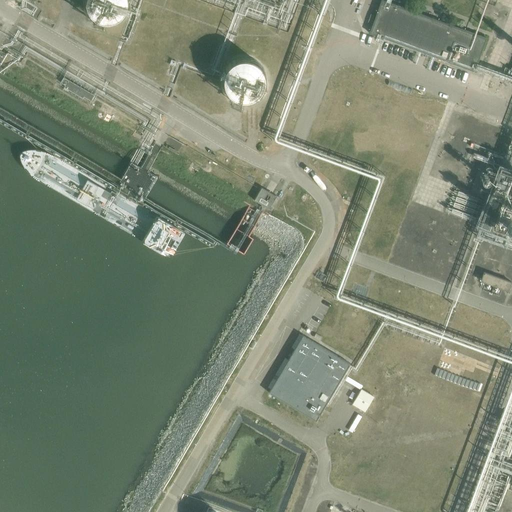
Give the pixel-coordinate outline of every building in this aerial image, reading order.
[(125,0),(84,0),(85,3),(86,7),(88,10),(91,14),(93,16),(97,18),(101,19),(106,19),(110,19),(113,18),(117,16),(120,14),(122,10),(124,7),(125,3),(125,0)] [(486,38),(381,0),(369,34),(474,72),(486,38)] [(264,77),(263,73),(262,70),(261,66),(258,63),(256,61),(253,59),(249,57),(244,56),(241,56),(237,57),(233,59),(229,62),(226,65),(224,69),(223,73),(222,77),(223,81),(224,84),(226,88),(228,91),(231,94),(235,96),(239,97),(242,98),(247,97),(251,96),(254,95),(257,92),(260,89),(262,85),(263,81),(264,77)] [(64,78),(61,83),(68,87),(67,89),(82,98),(83,97),(91,101),(94,96),(64,78)] [(261,187),(254,200),(268,209),(276,196),(261,187)] [(483,282),(508,292),(511,280),(487,271),(483,282)] [(335,293),(342,296),(349,280),(343,277),(335,293)] [(303,337),(270,393),(317,421),(351,366),(303,337)] [(374,398),(361,390),(351,405),(365,414),(374,398)]
